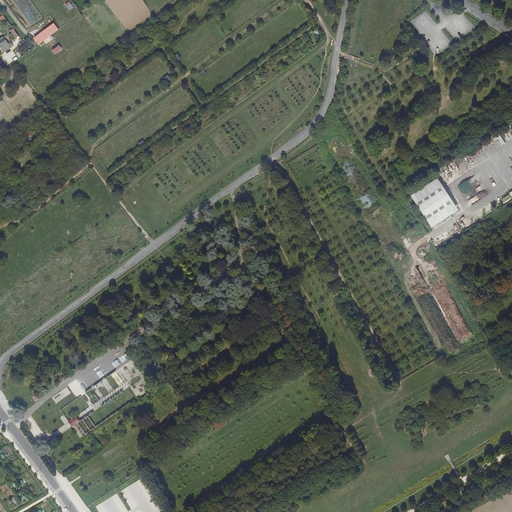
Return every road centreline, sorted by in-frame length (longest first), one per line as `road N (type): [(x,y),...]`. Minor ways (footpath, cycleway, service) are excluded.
road 1 (unclassified): [(346,0),(328,97),(301,137),(0,366)]
road 2 (residential): [(0,412),(73,511)]
